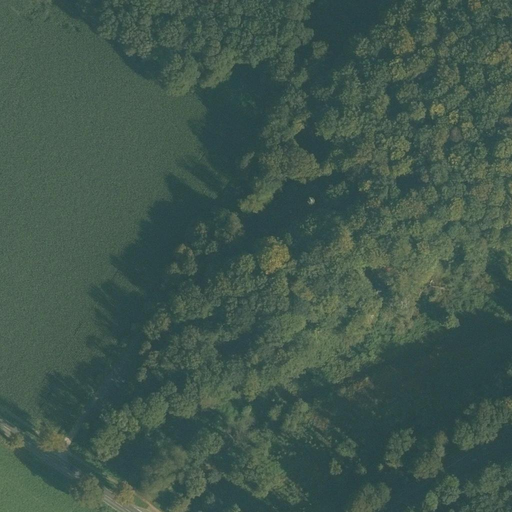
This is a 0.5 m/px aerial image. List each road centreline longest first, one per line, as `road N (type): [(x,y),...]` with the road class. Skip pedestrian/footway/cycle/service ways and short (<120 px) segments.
road 1 (secondary): [(128,511),(0,424)]
road 2 (secondary): [(511,429),(387,511)]
